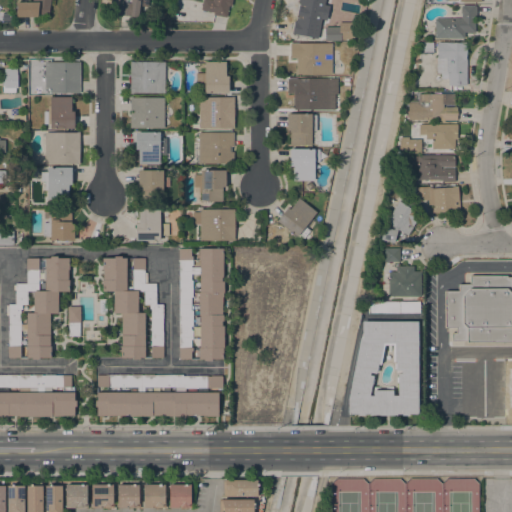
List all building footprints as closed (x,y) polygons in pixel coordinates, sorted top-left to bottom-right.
[(50,0),(48,17),(36,15),(36,17),(16,17),(16,2),(32,2),(32,0),(50,0)] [(147,0),(147,7),(139,6),(138,17),(117,15),(118,0),(147,0)] [(233,0),(232,7),(229,6),(226,18),(213,15),(213,13),(201,10),(202,0),(233,0)] [(318,0),(316,12),(322,13),(319,26),(311,25),(310,27),(309,27),(307,37),(293,34),(297,17),(295,17),(296,11),(298,11),(300,2),(298,2),(298,0),(318,0)] [(461,18),(461,6),(474,6),(476,6),(476,18),(474,18),(474,32),(464,32),(464,38),(434,38),(434,18),(461,18)] [(2,21),(2,14),(12,14),(12,22),(2,21)] [(340,27),(340,41),(324,41),(324,27),(340,27)] [(433,42),(433,54),(416,54),(416,42),(433,42)] [(450,42),(450,43),(465,43),(465,59),(466,59),(466,85),(448,85),(448,79),(441,79),(440,73),(436,73),(436,57),(437,57),(437,42),(450,42)] [(331,43),(331,74),(296,74),(296,58),(289,58),(289,43),(331,43)] [(80,93),(44,93),(44,62),(80,62),(80,93)] [(129,62),(164,62),(164,79),(168,79),(168,84),(164,84),(164,93),(133,93),(133,94),(129,94),(129,62)] [(225,76),(228,76),(228,93),(204,93),(204,88),(195,88),(195,73),(204,73),(204,62),(225,62),(225,76)] [(2,93),(2,81),(3,81),(3,75),(4,75),(4,69),(17,68),(17,88),(15,88),(15,93),(2,93)] [(335,94),(335,110),(293,110),(293,93),(286,93),(286,78),(328,78),(328,94),(335,94)] [(417,87),(410,87),(410,78),(418,79),(417,87)] [(443,94),(443,107),(456,107),(456,120),(439,120),(439,118),(422,117),(422,120),(407,120),(407,101),(419,101),(419,94),(443,94)] [(50,129),(50,124),(44,124),(43,112),(48,112),(48,106),(50,106),(50,97),(71,97),(71,111),(74,111),(74,129),(50,129)] [(233,97),(234,129),(231,129),(231,128),(198,129),(198,97),(233,97)] [(164,98),(164,128),(130,128),(129,98),(164,98)] [(310,114),(310,115),(316,115),(316,131),(311,131),(311,145),(307,145),(307,147),(303,147),(303,145),(289,145),(289,131),(286,131),(286,114),(310,114)] [(431,149),(431,139),(425,139),(425,134),(419,134),(419,124),(457,124),(457,139),(454,139),(454,149),(431,149)] [(135,132),(159,132),(159,138),(166,138),(166,155),(159,155),(159,164),(138,164),(138,150),(135,150),(135,132)] [(79,133),(79,165),(76,165),(76,164),(45,164),(45,133),(79,133)] [(233,133),(233,164),(198,164),(198,163),(193,163),(193,142),(198,142),(198,133),(233,133)] [(420,139),(420,153),(407,153),(406,139),(420,139)] [(319,149),(319,162),(313,162),(313,181),(292,180),(292,166),(289,166),(289,149),(319,149)] [(417,156),(417,155),(454,155),(454,167),(441,167),(441,169),(454,169),(454,182),(441,182),(441,180),(417,180),(417,166),(410,166),(410,156),(417,156)] [(71,168),(71,185),(68,185),(68,199),(47,199),(47,190),(44,190),(44,181),(40,181),(40,172),(47,172),(47,168),(71,168)] [(162,170),(162,200),(142,200),(142,188),(138,188),(138,170),(162,170)] [(225,187),(222,187),(222,201),(201,201),(200,192),(199,192),(199,187),(193,187),(193,174),(201,174),(200,171),(225,170),(225,187)] [(458,188),(457,188),(458,199),(459,199),(460,211),(431,213),(431,208),(433,208),(433,205),(427,205),(427,200),(415,201),(415,193),(413,193),(413,188),(428,187),(433,188),(451,187),(457,186),(458,188)] [(315,212),(310,219),(311,219),(305,227),(310,231),(303,239),(298,234),(296,237),(276,221),(287,207),(289,209),(298,198),(315,212)] [(420,215),(407,236),(397,229),(393,243),(380,240),(385,222),(398,201),(420,215)] [(50,241),(50,237),(42,237),(42,223),(48,223),(48,218),(49,218),(50,209),(71,209),(71,222),(71,225),(74,225),(74,241),(50,241)] [(159,209),(159,224),(168,224),(168,236),(160,236),(160,241),(135,241),(135,224),(139,224),(139,209),(159,209)] [(234,209),(234,241),(200,241),(200,224),(192,224),(192,212),(199,212),(199,210),(234,209)] [(0,231),(13,231),(13,245),(0,245),(0,231)] [(222,249),(223,281),(224,281),(224,293),(222,293),(222,304),(222,315),(224,315),(224,346),(223,346),(223,359),(211,359),(211,361),(203,361),(203,359),(198,359),(198,348),(200,348),(200,344),(193,344),(193,337),(200,337),(200,316),(199,316),(198,293),(199,293),(199,274),(191,274),(191,280),(192,280),(192,298),(191,298),(191,310),(192,310),(192,326),(191,326),(191,330),(192,330),(192,351),(191,351),(191,359),(179,359),(178,312),(179,312),(179,296),(178,296),(178,248),(191,248),(191,257),(192,257),(192,266),(191,266),(191,268),(199,268),(199,260),(198,260),(198,249),(222,249)] [(399,248),(399,262),(384,262),(384,248),(399,248)] [(69,258),(69,270),(68,270),(68,280),(69,280),(69,292),(58,292),(58,313),(50,314),(50,346),(51,358),(39,358),(39,360),(32,360),(31,358),(26,358),(26,346),(27,346),(27,313),(33,313),(33,291),(27,291),(27,305),(22,305),(22,309),(20,309),(21,358),(9,358),(8,304),(15,304),(15,284),(27,284),(27,258),(50,258),(50,256),(57,256),(57,258),(69,258)] [(144,258),(144,284),(155,284),(156,304),(162,304),(163,357),(151,358),(151,309),(149,309),(149,305),(144,305),(145,358),(139,358),(139,360),(132,360),(132,358),(120,358),(120,346),(121,346),(121,313),(113,313),(113,291),(102,292),(102,280),(103,280),(103,270),(102,270),(102,258),(114,258),(114,257),(121,256),(121,258),(126,258),(126,266),(128,266),(128,269),(132,269),(132,258),(144,258)] [(413,266),(413,272),(421,272),(421,297),(388,297),(388,272),(396,272),(396,266),(413,266)] [(511,343),(466,343),(466,341),(451,341),(451,333),(455,333),(455,328),(445,328),(444,291),(458,291),(458,285),(469,285),(469,276),(507,276),(507,278),(511,278),(511,343)] [(419,303),(419,313),(367,313),(367,303),(419,303)] [(82,307),(82,323),(79,323),(79,337),(76,337),(76,336),(68,336),(68,326),(67,326),(67,323),(68,323),(68,307),(82,307)] [(401,416),(401,415),(397,415),(397,416),(369,416),(369,415),(364,415),(364,416),(357,416),(357,415),(348,415),(348,398),(360,338),(362,339),(361,322),(418,322),(417,415),(409,415),(409,416),(401,416)] [(476,361),(474,360),(475,356),(485,359),(485,356),(487,357),(488,353),(490,347),(498,349),(497,351),(511,355),(511,377),(510,385),(511,385),(511,395),(509,395),(507,401),(478,393),(480,385),(478,385),(478,384),(471,381),(476,361)] [(106,375),(106,373),(116,373),(116,375),(117,375),(118,375),(128,375),(131,375),(142,375),(144,375),(154,375),(183,375),(183,376),(185,376),(208,376),(211,376),(222,376),(222,388),(196,388),(196,393),(218,392),(218,417),(205,417),(205,416),(186,416),(186,417),(168,417),(168,416),(152,416),(152,417),(130,417),(130,415),(125,415),(125,416),(97,416),(97,407),(95,407),(95,401),(97,401),(97,393),(119,392),(119,387),(97,387),(97,375),(106,375)] [(18,417),(18,416),(8,416),(8,417),(0,417),(0,375),(71,375),(71,387),(51,387),(51,392),(74,392),(74,401),(76,401),(76,407),(74,407),(74,416),(57,416),(57,417),(18,417)] [(223,480),(257,480),(257,496),(223,496),(223,480)] [(164,484),(164,503),(165,503),(165,508),(143,508),(143,485),(164,484)] [(87,485),(87,503),(88,503),(88,508),(77,508),(77,507),(75,507),(75,508),(65,508),(65,485),(87,485)] [(112,485),(112,503),(114,503),(114,508),(92,508),(91,485),(112,485)] [(138,485),(139,503),(139,508),(129,508),(129,507),(127,507),(127,508),(117,508),(117,485),(138,485)] [(190,485),(190,504),(191,504),(191,508),(181,508),(181,507),(178,506),(178,508),(169,508),(169,485),(190,485)] [(24,511),(7,511),(7,486),(24,486),(24,511)] [(42,511),(26,511),(26,486),(42,486),(42,511)] [(61,511),(45,511),(45,486),(62,486),(61,511)] [(219,511),(219,500),(253,500),(253,511),(219,511)]
